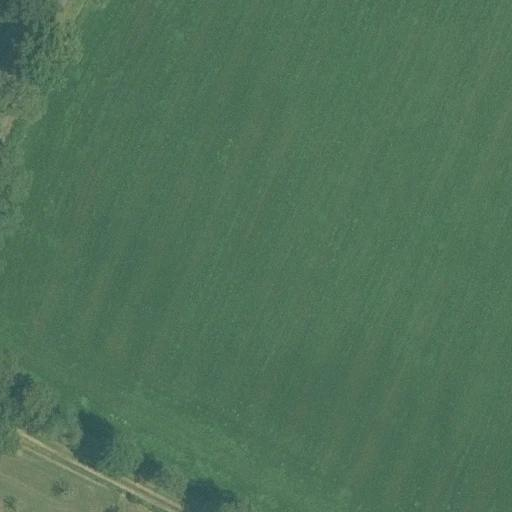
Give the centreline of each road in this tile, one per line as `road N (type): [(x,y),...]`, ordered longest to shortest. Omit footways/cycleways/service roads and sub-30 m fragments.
road 1 (track): [(0,414),(184,511)]
road 2 (unclassified): [(0,112),(56,0)]
